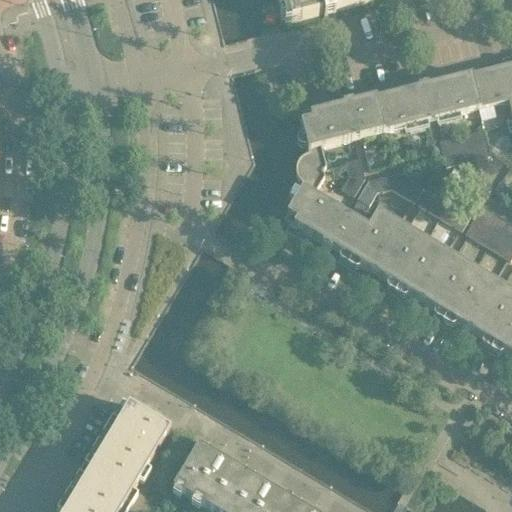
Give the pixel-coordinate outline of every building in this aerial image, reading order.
[(277,0),(281,14),(287,13),(290,25),(322,17),(323,20),(326,19),(327,25),(336,23),(334,14),(366,6),(364,0),(277,0)] [(511,67),(467,79),(476,114),(508,106),(511,104),(511,67)] [(476,114),(467,79),(427,89),(427,86),(417,89),(417,91),(370,103),(379,138),(476,114)] [(379,138),(370,103),(352,107),(351,105),(341,108),(342,110),(298,121),(307,156),(320,153),(320,152),(379,138)] [(445,171),(489,160),(483,134),(438,145),(445,171)] [(303,190),(301,193),(313,200),(324,182),(322,177),(321,177),(321,176),(322,176),(325,172),(320,153),(307,156),(308,159),(303,161),(295,173),(295,179),(296,181),(296,183),(298,185),(299,186),(301,188),(303,190)] [(340,193),(353,201),(364,183),(358,163),(344,166),(348,181),(340,193)] [(413,207),(422,192),(398,177),(367,185),(356,203),(368,210),(376,197),(390,193),(413,207)] [(367,232),(313,200),(301,193),(283,223),(322,247),(320,249),(330,254),(331,252),(349,263),(367,232)] [(461,235),(470,220),(426,194),(417,209),(461,235)] [(510,265),(511,261),(511,228),(481,210),(464,237),(510,265)] [(398,292),(425,246),(377,217),(367,232),(349,263),(398,292)] [(445,321),(473,274),(425,246),(398,292),(445,321)] [(494,350),(511,319),(511,297),(473,274),(445,321),(494,350)] [(511,360),(511,319),(494,350),(511,360)] [(128,408),(100,454),(142,479),(153,461),(149,458),(154,450),(158,452),(170,433),(128,408)] [(237,473),(216,460),(206,455),(207,453),(201,449),(200,451),(197,449),(172,492),(205,511),(224,511),(245,478),(243,477),(244,475),(238,471),(237,473)] [(122,511),(142,479),(100,454),(65,511),(122,511)] [(283,501),(262,488),(252,482),(253,480),(247,477),(246,479),(245,478),(224,511),(287,511),(291,506),(289,505),(291,503),(285,499),(283,501)]
